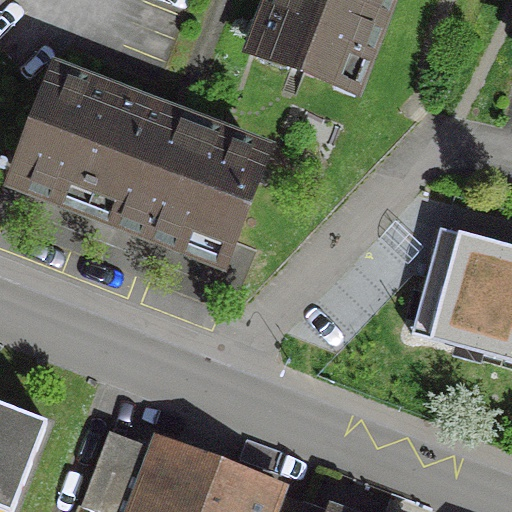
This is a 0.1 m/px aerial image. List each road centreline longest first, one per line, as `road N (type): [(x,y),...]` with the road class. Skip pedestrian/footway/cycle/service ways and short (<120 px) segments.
road 1 (residential): [(511,162),(444,164),(399,196),(218,406)]
road 2 (secondary): [(218,406),(511,504)]
road 3 (secondary): [(0,319),(218,406)]
